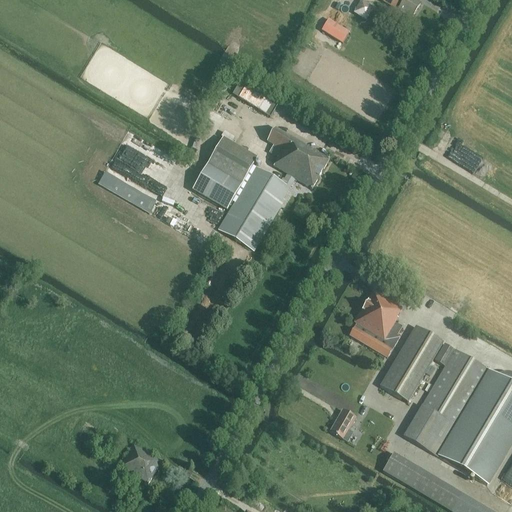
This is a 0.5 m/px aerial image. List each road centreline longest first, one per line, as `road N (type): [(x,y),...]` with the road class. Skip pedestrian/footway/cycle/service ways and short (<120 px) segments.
road 1 (tertiary): [(194,511),(483,0)]
road 2 (unknown): [(417,404),(404,419),(370,400),(415,315)]
road 3 (track): [(511,204),(404,141)]
